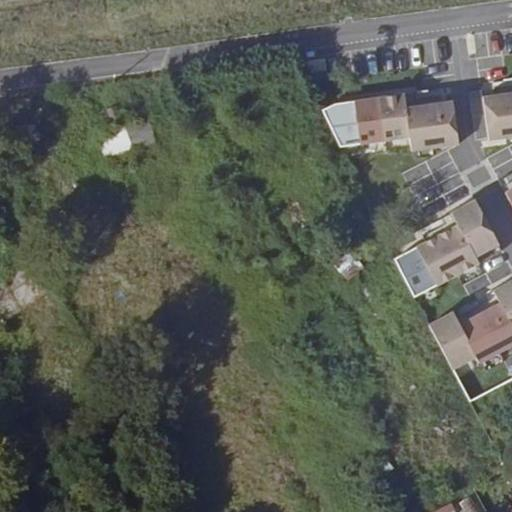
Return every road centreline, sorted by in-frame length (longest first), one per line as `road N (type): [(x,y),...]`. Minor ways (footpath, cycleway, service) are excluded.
road 1 (residential): [(0,79),(455,18)]
road 2 (residential): [(511,234),(469,153),(455,18)]
